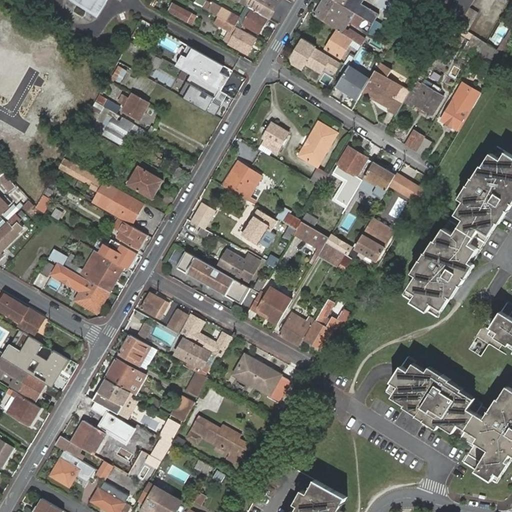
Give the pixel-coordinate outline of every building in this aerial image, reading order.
[(109,0),(71,0),(99,17),(109,0)] [(236,0),(253,10),(269,19),(279,2),(275,0),(236,0)] [(334,0),(322,0),(320,5),(350,23),(352,20),(370,31),(374,24),(356,13),(334,0)] [(334,0),(356,13),(374,24),(378,17),(358,5),(360,0),(334,0)] [(452,4),(444,0),(417,0),(417,1),(431,9),(444,17),(452,4)] [(458,0),(457,3),(468,10),(474,0),(458,0)] [(417,1),(409,14),(424,22),(426,19),(431,9),(417,1)] [(190,13),(171,3),(168,9),(186,19),(190,13)] [(215,3),(210,11),(225,20),(236,26),(241,18),(215,3)] [(457,3),(447,19),(452,22),(459,26),(468,10),(457,3)] [(320,5),(314,15),(338,29),(354,39),(357,34),(347,28),(350,23),(320,5)] [(431,9),(426,19),(432,18),(443,25),(447,19),(431,9)] [(269,19),(253,10),(244,25),(260,34),(269,19)] [(236,26),(225,20),(218,33),(222,36),(221,39),(249,54),(258,39),(236,26)] [(459,30),(451,24),(445,34),(454,40),(459,30)] [(504,53),(511,39),(511,26),(498,50),(504,53)] [(354,39),(338,29),(326,49),(342,59),(354,39)] [(315,46),(303,40),(292,59),(293,65),(302,70),(305,65),(321,74),(325,66),(335,72),(340,65),(313,49),(315,46)] [(482,51),(499,62),(504,53),(498,50),(487,43),(482,51)] [(220,64),(197,50),(190,61),(198,66),(199,64),(214,73),(210,81),(227,91),(236,76),(220,66),(220,64)] [(458,53),(446,80),(456,85),(468,58),(458,53)] [(161,60),(151,55),(147,63),(156,68),(161,60)] [(372,80),(362,95),(366,97),(365,99),(371,102),(372,101),(390,111),(404,89),(388,79),(393,72),(380,65),(372,80)] [(372,80),(350,66),(337,87),(359,101),(372,80)] [(119,67),(114,75),(122,80),(127,71),(119,67)] [(193,86),(185,99),(216,116),(222,107),(214,102),(221,90),(192,74),(186,83),(193,86)] [(423,86),(417,82),(412,91),(418,94),(423,86)] [(412,91),(411,93),(404,103),(410,107),(415,110),(417,106),(434,115),(444,98),(438,95),(442,89),(435,85),(431,91),(423,86),(418,94),(412,91)] [(411,93),(404,89),(390,111),(388,114),(396,118),(404,103),(411,93)] [(130,99),(123,95),(119,101),(128,106),(125,109),(141,118),(149,103),(134,94),(130,99)] [(100,95),(96,100),(99,102),(107,107),(112,110),(118,113),(121,107),(100,95)] [(454,95),(440,119),(456,128),(470,105),(454,95)] [(107,107),(99,102),(86,124),(94,129),(107,107)] [(118,113),(112,110),(101,130),(124,144),(132,130),(142,136),(145,131),(135,125),(134,128),(120,120),(123,116),(118,113)] [(320,121),(309,139),(311,140),(308,146),(305,145),(299,156),(319,168),(340,133),(337,132),(339,128),(335,125),(333,129),(320,121)] [(273,123),(263,139),(265,140),(263,145),(265,146),(278,154),(286,140),(290,133),(273,123)] [(416,153),(425,138),(413,132),(405,145),(416,153)] [(416,153),(422,156),(431,142),(425,138),(416,153)] [(377,146),(369,159),(375,163),(383,150),(377,146)] [(335,172),(360,188),(366,178),(375,163),(369,159),(349,147),(335,172)] [(511,153),(509,151),(505,158),(496,153),(493,159),(496,161),(491,168),(488,166),(486,165),(482,170),(485,172),(480,179),(477,177),(475,176),(466,191),(469,193),(466,199),(470,202),(466,209),(469,211),(465,216),(468,218),(460,232),(450,226),(446,232),(449,234),(445,242),(441,240),(440,239),(438,243),(440,245),(436,253),(432,251),(429,249),(424,258),(428,260),(423,268),(419,265),(416,272),(417,273),(420,274),(415,281),(418,283),(415,289),(418,291),(413,300),(429,310),(435,302),(443,307),(447,301),(444,299),(448,292),(451,294),(453,295),(457,289),(454,286),(458,279),(462,281),(464,282),(469,274),(466,272),(470,264),(474,266),(476,262),(474,260),(471,259),(476,252),(472,249),(476,243),(473,241),(482,227),(492,233),(496,227),(492,225),(496,218),(500,220),(502,221),(505,216),(502,213),(507,206),(510,208),(511,209),(511,208),(511,153)] [(74,162),(64,156),(59,164),(69,170),(74,162)] [(69,170),(92,184),(97,176),(74,162),(69,170)] [(384,196),(396,176),(375,163),(366,178),(380,187),(378,192),(384,196)] [(164,180),(139,165),(128,184),(153,198),(164,180)] [(232,170),(223,186),(248,200),(257,184),(240,174),(242,171),(235,166),(232,170)] [(12,181),(5,173),(3,174),(0,177),(0,180),(6,186),(12,181)] [(331,174),(326,184),(332,188),(338,178),(331,174)] [(91,186),(100,191),(106,182),(106,180),(98,175),(97,176),(92,184),(91,186)] [(16,185),(12,181),(6,186),(10,191),(16,185)] [(143,204),(106,182),(94,200),(132,222),(143,204)] [(49,194),(44,191),(40,198),(45,200),(49,194)] [(3,203),(7,207),(11,202),(7,199),(3,203)] [(31,201),(25,206),(29,211),(35,206),(31,201)] [(8,219),(21,207),(15,202),(3,214),(8,219)] [(203,202),(192,221),(206,229),(217,211),(203,202)] [(505,216),(510,208),(507,206),(502,213),(505,216)] [(278,217),(297,229),(302,221),(290,214),(291,211),(283,207),(278,217)] [(268,227),(273,229),(278,220),(259,209),(244,236),(263,247),(265,243),(261,241),(268,227)] [(16,216),(8,224),(11,227),(18,221),(19,219),(16,216)] [(373,218),(355,249),(378,262),(396,232),(373,218)] [(496,227),(500,220),(496,218),(492,225),(496,227)] [(297,229),(296,232),(320,246),(310,262),(315,264),(319,257),(327,243),(331,236),(303,219),(302,221),(297,229)] [(0,258),(4,255),(1,251),(25,228),(18,221),(11,227),(8,224),(0,231),(0,258)] [(132,226),(128,223),(119,238),(123,241),(132,226)] [(149,235),(132,226),(123,241),(139,251),(149,235)] [(275,231),(273,229),(268,227),(261,241),(265,243),(267,245),(275,231)] [(295,230),(290,227),(283,239),(289,242),(295,230)] [(213,235),(201,228),(197,235),(209,242),(213,235)] [(446,232),(441,240),(445,242),(449,234),(446,232)] [(353,249),(331,236),(327,243),(344,254),(348,256),(353,249)] [(327,243),(319,257),(329,263),(333,258),(339,262),(344,254),(327,243)] [(105,248),(102,254),(112,260),(113,260),(124,266),(128,269),(137,255),(120,246),(116,254),(105,248)] [(64,265),(69,256),(56,249),(51,257),(64,265)] [(235,265),(240,256),(231,251),(226,260),(235,265)] [(250,288),(185,252),(176,269),(241,304),(250,288)] [(241,272),(252,279),(262,262),(250,255),(247,260),(240,256),(235,265),(226,260),(221,269),(237,278),(241,272)] [(424,258),(419,265),(423,268),(428,260),(424,258)] [(62,266),(50,259),(42,273),(48,276),(53,268),(60,271),(62,266)] [(98,262),(87,279),(109,291),(124,266),(113,260),(108,268),(98,262)] [(353,261),(350,267),(355,271),(359,264),(353,261)] [(469,274),(474,266),(470,264),(466,272),(469,274)] [(269,270),(263,267),(260,273),(266,277),(269,270)] [(53,268),(48,276),(55,280),(60,271),(53,268)] [(249,285),(252,279),(241,272),(237,278),(249,285)] [(109,291),(87,279),(84,285),(78,295),(75,300),(97,313),(109,291)] [(72,291),(78,295),(84,285),(77,281),(72,291)] [(265,284),(260,293),(252,305),(258,309),(271,287),(265,284)] [(271,287),(258,309),(271,316),(268,320),(278,326),(293,300),(271,287)] [(150,293),(141,309),(160,319),(169,304),(150,293)] [(28,308),(6,294),(0,303),(0,309),(20,322),(28,308)] [(252,305),(250,309),(268,320),(271,316),(258,309),(252,305)] [(321,323),(323,321),(329,310),(325,307),(316,321),(321,323)] [(511,311),(504,307),(496,320),(494,324),(501,328),(499,331),(504,335),(506,331),(511,334),(511,386),(508,384),(505,389),(508,391),(503,398),(500,396),(498,395),(493,405),(496,406),(491,413),(488,412),(484,418),(468,409),(474,400),(469,396),(467,400),(459,395),(461,391),(462,390),(457,387),(455,390),(446,385),(448,382),(449,380),(441,375),(439,379),(431,374),(433,370),(428,367),(427,369),(426,370),(418,366),(416,369),(411,366),(409,370),(401,365),(390,382),(398,386),(392,396),(397,399),(399,396),(407,401),(405,404),(404,407),(409,410),(411,407),(419,412),(417,415),(416,417),(424,422),(426,419),(433,422),(431,426),(437,429),(440,424),(447,428),(448,426),(454,429),(457,425),(478,438),(475,441),(481,444),(483,441),(491,446),(489,449),(477,469),(496,481),(500,473),(505,475),(508,470),(504,467),(509,458),(511,460),(511,458),(511,311)] [(45,317),(28,308),(20,322),(19,324),(35,334),(45,317)] [(177,311),(169,326),(178,331),(186,316),(177,311)] [(207,321),(194,313),(181,335),(222,358),(234,336),(223,330),(217,341),(201,331),(207,321)] [(330,337),(334,339),(347,317),(339,313),(332,326),(327,323),(323,330),(314,325),(305,340),(322,350),(330,337)] [(293,321),(296,316),(292,314),(281,335),(299,345),(311,325),(307,322),(304,327),(293,321)] [(307,322),(296,316),(293,321),(304,327),(307,322)] [(323,330),(327,323),(323,321),(321,323),(316,321),(314,325),(323,330)] [(147,338),(153,327),(146,323),(140,334),(147,338)] [(130,334),(119,354),(139,365),(151,346),(130,334)] [(25,351),(14,344),(6,358),(48,383),(56,387),(72,360),(57,351),(51,361),(41,355),(47,345),(33,337),(25,351)] [(200,374),(202,372),(210,356),(183,340),(174,356),(186,363),(185,366),(191,369),(196,372),(198,373),(200,374)] [(320,354),(322,350),(305,340),(302,344),(320,354)] [(151,346),(139,365),(144,368),(156,349),(151,346)] [(74,351),(67,347),(63,354),(70,358),(74,351)] [(6,358),(0,354),(0,379),(37,402),(48,383),(6,358)] [(245,354),(234,374),(279,401),(291,381),(245,354)] [(116,358),(105,378),(130,392),(133,393),(144,374),(116,358)] [(441,375),(433,370),(431,374),(439,379),(441,375)] [(198,373),(196,372),(185,391),(187,392),(197,398),(208,379),(200,374),(198,373)] [(100,394),(95,402),(105,407),(116,414),(121,405),(122,406),(130,392),(106,379),(98,393),(100,394)] [(457,387),(448,382),(446,385),(455,390),(457,387)] [(41,409),(10,390),(8,394),(16,398),(8,412),(31,425),(41,409)] [(469,396),(461,391),(459,395),(467,400),(469,396)] [(173,416),(184,397),(182,396),(179,403),(173,413),(172,416),(173,416)] [(173,416),(183,422),(194,403),(184,397),(173,416)] [(284,405),(277,416),(284,420),(290,408),(284,405)] [(199,415),(187,437),(198,443),(201,436),(229,452),(226,457),(235,462),(238,457),(241,451),(244,453),(249,444),(238,437),(240,433),(224,424),(221,428),(199,415)] [(85,421),(72,443),(84,449),(94,455),(107,433),(85,421)] [(61,436),(56,445),(67,452),(84,462),(87,457),(81,454),(84,449),(72,443),(61,436)] [(185,442),(177,437),(173,444),(181,449),(185,442)] [(150,456),(161,462),(172,444),(160,438),(150,456)] [(0,466),(2,468),(14,448),(0,439),(0,466)] [(481,444),(489,449),(491,446),(483,441),(481,444)] [(84,462),(67,452),(53,476),(70,486),(72,484),(76,486),(80,478),(77,476),(79,473),(82,467),(84,462)] [(463,461),(472,465),(475,458),(466,454),(463,461)] [(208,475),(213,466),(198,458),(194,467),(208,475)] [(100,471),(84,462),(82,467),(97,476),(98,475),(100,471)] [(105,462),(100,471),(98,475),(107,480),(108,479),(113,469),(115,467),(105,462)] [(223,478),(225,474),(223,473),(214,468),(211,473),(223,478)] [(246,472),(238,468),(234,475),(242,480),(246,472)] [(122,474),(113,469),(108,479),(117,483),(122,474)] [(341,511),(343,509),(339,506),(346,492),(313,476),(306,490),(302,487),(298,494),(301,495),(298,503),(299,504),(295,511),(291,508),(288,511),(341,511)] [(149,488),(147,488),(139,500),(146,504),(141,511),(176,511),(182,503),(166,493),(162,499),(153,494),(157,488),(151,484),(149,488)] [(162,499),(166,493),(157,488),(153,494),(162,499)] [(100,489),(92,502),(95,504),(108,511),(127,511),(131,505),(126,502),(129,496),(118,489),(116,493),(109,489),(107,493),(100,489)] [(63,511),(43,499),(35,511),(63,511)]
